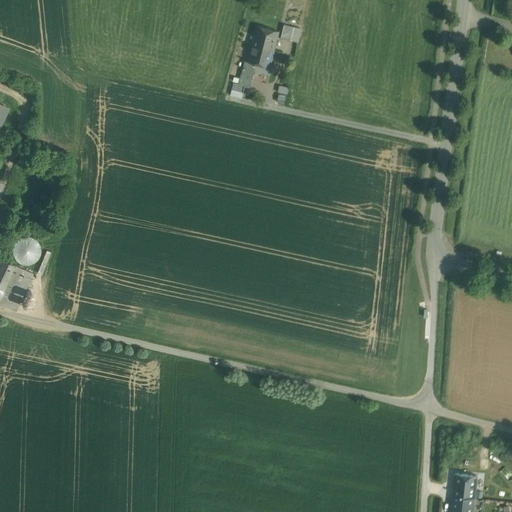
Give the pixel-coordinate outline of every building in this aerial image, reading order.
[(293,26),(284,24),(281,38),(290,40),(293,26)] [(279,31),(257,25),(252,45),(274,51),(279,31)] [(274,51),(252,45),(248,61),(256,64),(270,67),(274,51)] [(256,64),(248,61),(245,60),(242,72),(253,75),(256,64)] [(253,75),(242,72),(239,84),(245,85),(245,86),(250,87),(253,75)] [(239,84),(234,83),(232,90),(243,92),(245,86),(245,85),(239,84)] [(0,103),(0,125),(9,107),(0,103)] [(40,255),(41,250),(39,244),(36,240),(32,237),(26,236),(21,237),(16,240),(14,245),(13,250),(14,256),(17,260),(21,263),(27,264),(32,263),(37,260),(40,255)] [(13,276),(27,283),(33,272),(0,256),(0,302),(0,303),(13,276)] [(27,283),(13,276),(0,303),(15,310),(27,283)] [(454,495),(474,498),(475,498),(477,476),(455,474),(453,495),(454,495)] [(472,511),(474,498),(454,495),(451,511),(472,511)]
